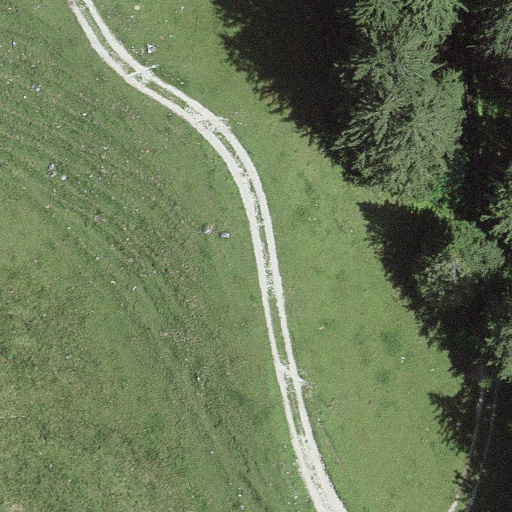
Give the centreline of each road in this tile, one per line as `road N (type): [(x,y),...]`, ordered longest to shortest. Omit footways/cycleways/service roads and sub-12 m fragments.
road 1 (track): [(78,0),(123,64),(207,120),(234,149),(252,189),(305,454),(330,511)]
road 2 (track): [(458,511),(495,401),(461,55),(463,0)]
